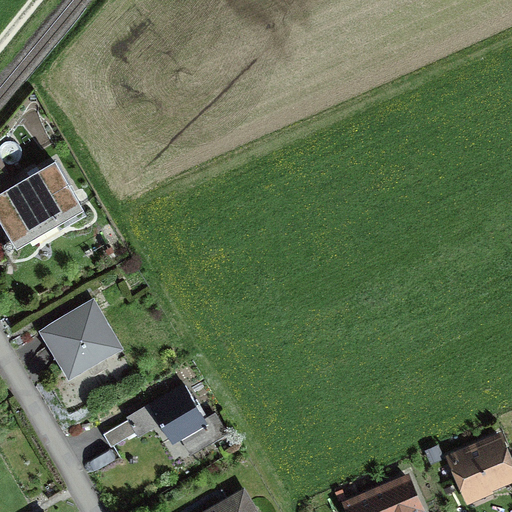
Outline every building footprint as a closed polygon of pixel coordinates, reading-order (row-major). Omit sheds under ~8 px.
[(0,175),(9,171),(0,155),(0,175)] [(55,155),(0,186),(0,217),(1,217),(16,243),(28,236),(31,242),(57,227),(54,221),(55,221),(59,228),(87,212),(82,205),(83,204),(55,155)] [(123,345),(93,295),(38,327),(68,378),(88,367),(93,375),(108,366),(103,357),(123,345)] [(204,416),(184,380),(125,413),(138,435),(161,422),(172,442),(181,437),(190,453),(228,432),(215,409),(204,416)] [(101,433),(110,448),(135,433),(126,418),(101,433)] [(492,488),(511,479),(511,451),(502,428),(446,453),(467,502),(494,491),(492,488)] [(431,463),(445,457),(438,442),(425,448),(431,463)] [(427,511),(409,470),(341,498),(346,511),(427,511)] [(260,511),(244,484),(195,511),(260,511)] [(346,494),(344,487),(335,491),(337,497),(346,494)]
